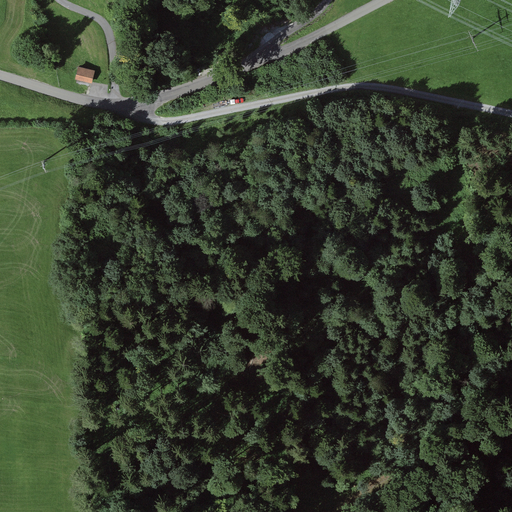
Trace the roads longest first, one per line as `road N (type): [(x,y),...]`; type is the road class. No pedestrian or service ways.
road 1 (unclassified): [(0,75),(85,102),(154,101),(279,54),(386,0)]
road 2 (track): [(511,114),(362,84),(187,120),(160,121),(115,104)]
